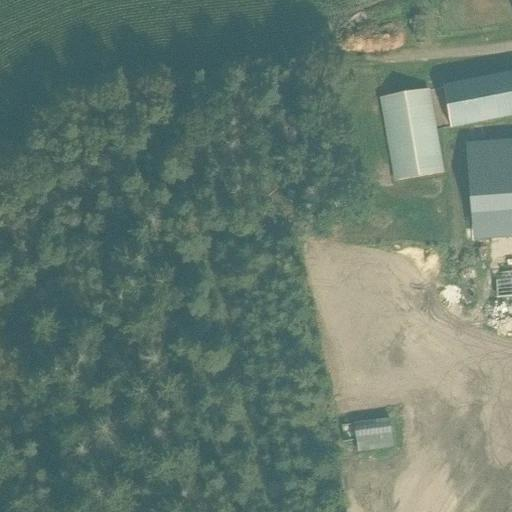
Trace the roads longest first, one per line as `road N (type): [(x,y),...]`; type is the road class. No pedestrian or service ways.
road 1 (track): [(349,65),(198,79),(0,145)]
road 2 (unclassified): [(349,65),(511,50)]
